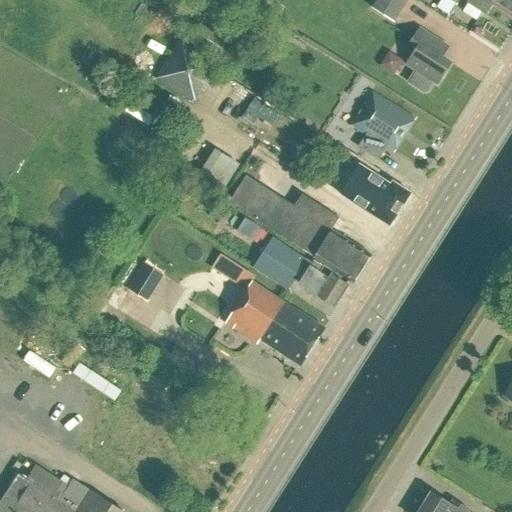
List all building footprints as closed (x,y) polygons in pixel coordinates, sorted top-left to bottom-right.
[(376,0),(371,8),(393,22),(407,0),(376,0)] [(447,0),(441,0),(436,8),(447,15),(454,4),(447,0)] [(511,18),(511,0),(466,0),(486,13),(491,5),(511,18)] [(225,61),(235,45),(200,24),(191,40),(225,61)] [(437,85),(451,64),(442,58),(448,48),(419,29),(406,49),(413,54),(406,65),(413,70),(406,80),(422,90),(428,90),(433,82),(437,85)] [(204,94),(223,64),(181,39),(156,80),(193,103),(200,91),(204,94)] [(386,148),(393,153),(415,119),(373,92),(351,125),(367,136),(358,149),(377,161),(386,148)] [(281,97),(277,104),(286,109),(289,102),(281,97)] [(320,161),(329,147),(321,142),(312,156),(320,161)] [(221,195),(240,165),(215,149),(196,180),(221,195)] [(368,173),(359,167),(341,196),(390,227),(411,194),(392,182),(391,183),(370,170),(368,173)] [(295,204),(247,174),(229,201),(314,255),(314,256),(354,281),(372,254),(331,228),(339,216),(302,192),(295,204)] [(245,218),(237,230),(253,241),(261,229),(245,218)] [(306,260),(272,238),(253,267),(287,290),(294,280),(333,306),(346,285),(331,276),(333,273),(323,267),(314,261),(312,264),(306,260)] [(299,365),(325,327),(253,280),(225,322),(257,344),(260,339),(299,365)] [(169,357),(197,374),(204,361),(176,345),(169,357)] [(81,363),(74,373),(113,400),(121,389),(81,363)] [(74,420),(99,441),(120,417),(95,396),(74,420)] [(62,498),(28,476),(19,470),(0,500),(0,511),(122,511),(89,490),(73,480),(69,487),(62,498)] [(449,502),(430,490),(416,511),(466,511),(468,509),(452,499),(449,502)]
